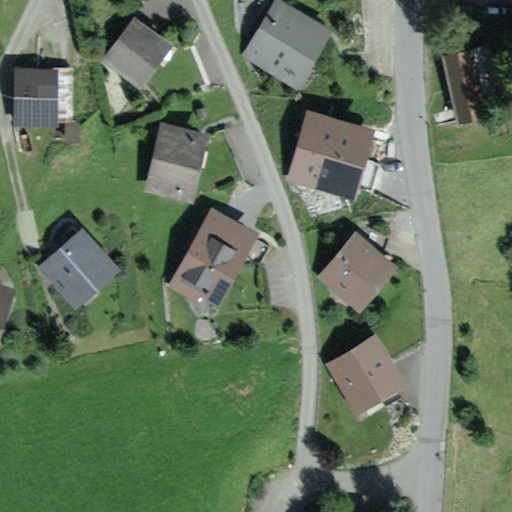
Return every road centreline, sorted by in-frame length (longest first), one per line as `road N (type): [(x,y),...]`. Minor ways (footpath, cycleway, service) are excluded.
road 1 (residential): [(310,479),(310,350),(293,236),(200,0)]
road 2 (tertiary): [(434,474),(441,330),(415,138),(409,0)]
road 3 (residential): [(434,474),(310,479)]
